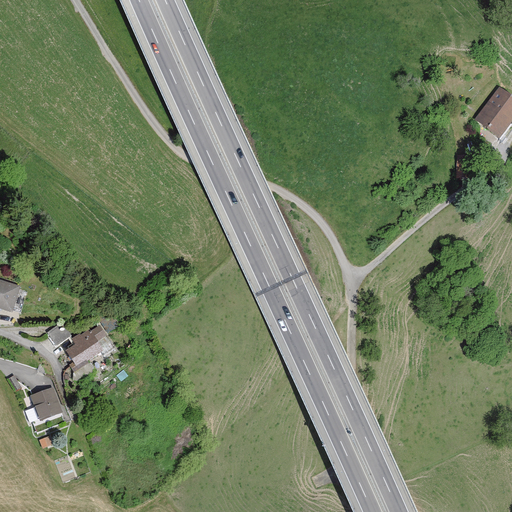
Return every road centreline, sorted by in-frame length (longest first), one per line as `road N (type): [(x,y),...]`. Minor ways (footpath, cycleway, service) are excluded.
road 1 (motorway): [(138,0),(372,511)]
road 2 (motorway): [(398,511),(165,0)]
road 3 (track): [(315,484),(352,457),(353,274)]
